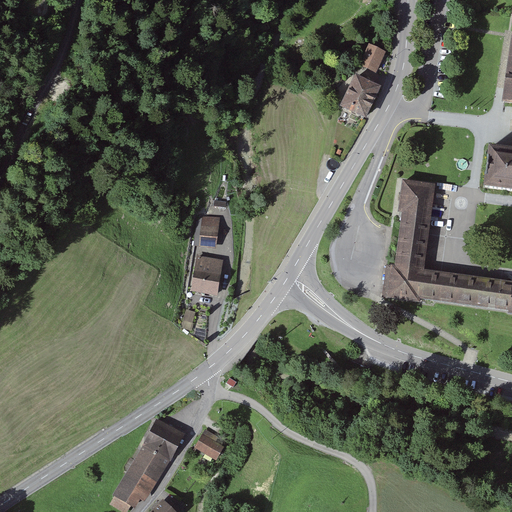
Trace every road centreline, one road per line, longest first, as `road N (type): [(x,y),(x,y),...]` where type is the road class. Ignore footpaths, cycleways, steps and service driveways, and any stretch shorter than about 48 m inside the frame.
road 1 (tertiary): [(289,276),(389,347),(511,382)]
road 2 (tertiary): [(0,507),(203,373)]
road 3 (secondary): [(388,107),(289,276)]
road 4 (residential): [(388,107),(415,109),(426,95),(439,0)]
